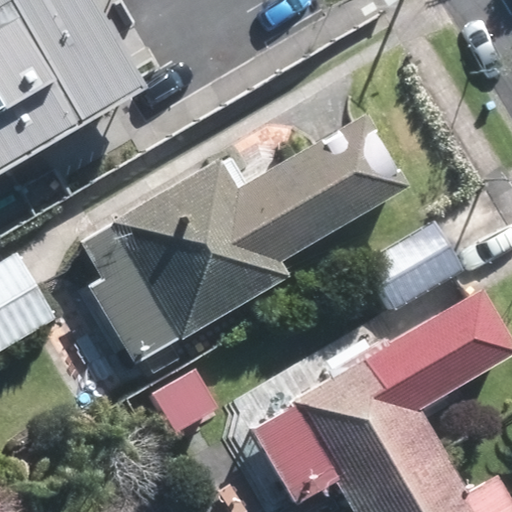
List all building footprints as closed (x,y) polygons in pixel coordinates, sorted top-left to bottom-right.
[(0,0),(0,166),(119,99),(62,0),(0,0)] [(204,159),(45,257),(121,379),(306,264),(331,304),(386,270),(352,216),(409,181),(365,111),(227,196),(204,159)] [(0,262),(0,327),(29,309),(0,262)] [(454,288),(272,399),(341,511),(511,511),(511,502),(492,470),(444,499),(389,409),(491,347),(454,288)] [(212,410),(186,367),(142,394),(167,437),(212,410)]
